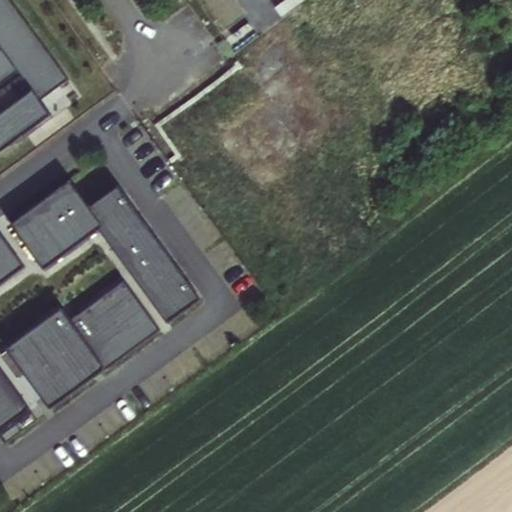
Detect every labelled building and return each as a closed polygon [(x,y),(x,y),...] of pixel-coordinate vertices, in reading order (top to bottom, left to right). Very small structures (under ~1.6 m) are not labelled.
[(54,118),(42,102),(70,81),(10,0),(0,0),(0,155),(0,156),(54,118)] [(59,177),(6,215),(45,267),(101,227),(161,310),(194,286),(120,184),(83,210),(78,204),(59,177)] [(115,177),(78,204),(83,210),(120,184),(115,177)] [(0,229),(0,270),(20,257),(0,229)] [(63,306),(7,347),(43,397),(98,357),(105,367),(160,327),(124,277),(71,316),(63,306)] [(201,296),(194,286),(161,310),(168,320),(201,296)] [(98,357),(43,397),(50,407),(105,367),(98,357)] [(0,427),(30,406),(0,365),(0,427)]
